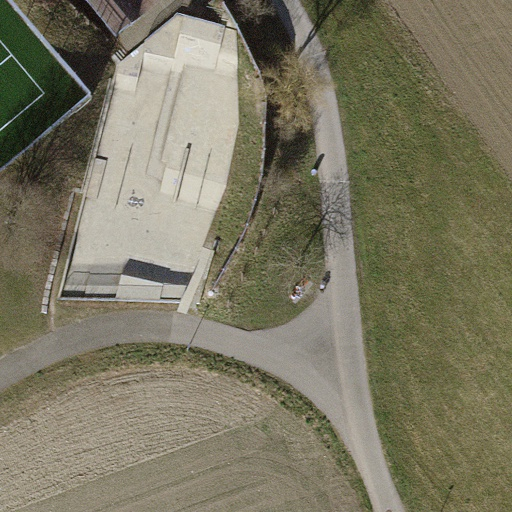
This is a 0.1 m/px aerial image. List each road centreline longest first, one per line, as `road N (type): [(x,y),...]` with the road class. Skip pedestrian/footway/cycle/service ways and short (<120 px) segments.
road 1 (track): [(287,0),(317,68),(325,121),(341,269),(335,356)]
road 2 (track): [(335,356),(387,511)]
